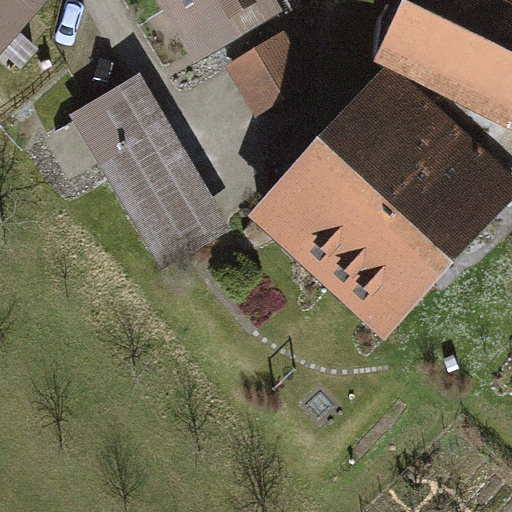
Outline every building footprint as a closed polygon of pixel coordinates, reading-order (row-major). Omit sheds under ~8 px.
[(0,0),(0,67),(12,78),(36,50),(16,32),(45,0),(0,0)] [(146,0),(188,68),(269,20),(256,0),(377,0),(393,25),(406,0),(146,0)] [(428,77),(511,120),(511,0),(406,0),(393,25),(380,52),(387,56),(428,77)] [(321,85),(289,33),(229,69),(261,122),(321,85)] [(387,56),(240,216),(388,350),(511,214),(511,153),(428,77),(387,56)] [(230,247),(141,91),(73,129),(162,286),(230,247)]
